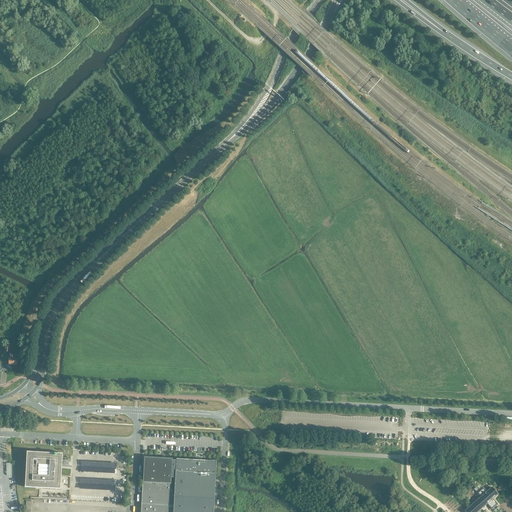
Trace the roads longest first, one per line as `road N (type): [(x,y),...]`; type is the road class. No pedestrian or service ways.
road 1 (track): [(182,0),(247,63),(233,96),(170,145),(116,66)]
road 2 (track): [(160,166),(40,278),(0,263)]
road 3 (unclassified): [(219,417),(248,399),(408,408)]
road 4 (secondary): [(224,144),(301,68),(339,0)]
road 5 (secondary): [(320,0),(224,144)]
road 6 (track): [(168,173),(108,82),(65,124)]
road 7 (secondary): [(39,384),(54,317),(115,243)]
road 8 (secondary): [(115,243),(53,302),(35,365)]
road 9 (secondary): [(224,144),(115,243)]
